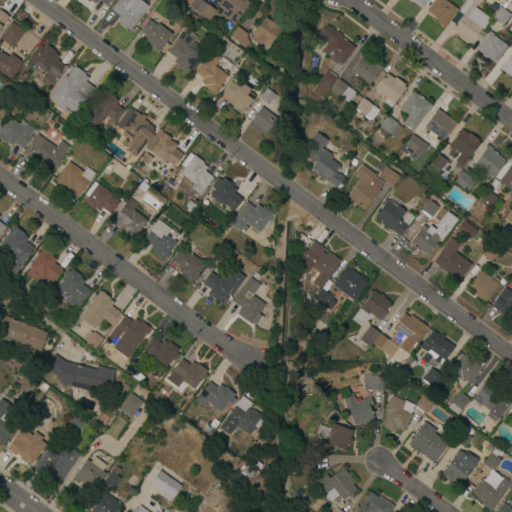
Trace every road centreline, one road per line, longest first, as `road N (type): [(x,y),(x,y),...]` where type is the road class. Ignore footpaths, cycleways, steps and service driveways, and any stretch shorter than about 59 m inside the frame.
road 1 (residential): [(511,355),(35,0)]
road 2 (residential): [(253,363),(0,177)]
road 3 (residential): [(511,123),(347,0)]
